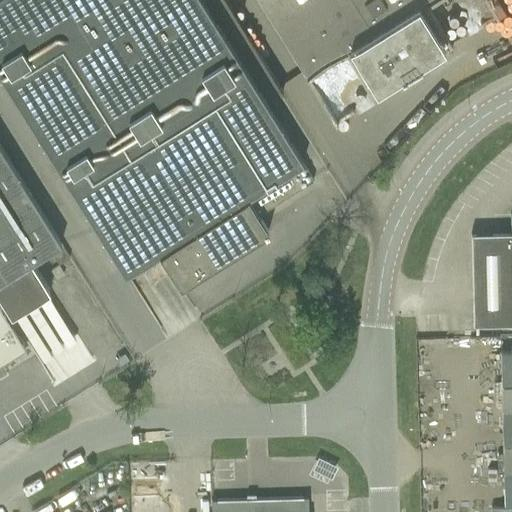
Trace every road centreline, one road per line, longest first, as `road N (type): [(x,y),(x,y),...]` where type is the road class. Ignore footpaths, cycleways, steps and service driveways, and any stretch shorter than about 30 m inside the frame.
road 1 (unclassified): [(0,498),(100,447),(164,434),(387,429)]
road 2 (unknown): [(198,433),(0,99)]
road 3 (unclassified): [(387,429),(389,278),(417,202),(450,153),(511,109)]
road 4 (unknown): [(396,258),(359,217),(333,216),(211,293)]
road 5 (unknown): [(348,155),(511,34)]
road 6 (unknown): [(389,278),(433,290),(465,227),(511,164)]
road 7 (unknown): [(348,155),(240,0)]
road 8 (unknown): [(263,432),(266,461),(319,478),(326,511)]
